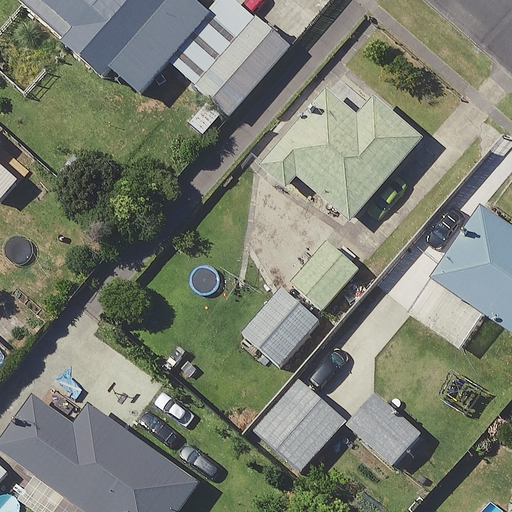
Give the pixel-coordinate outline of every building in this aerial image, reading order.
[(181,0),(49,0),(40,11),(73,40),(62,52),(103,88),(181,0)] [(65,55),(15,16),(0,35),(0,72),(33,97),(65,55)] [(291,52),(257,23),(197,91),(231,121),(291,52)] [(327,96),(261,173),(289,196),(297,186),(351,232),(426,145),(376,102),(358,123),(327,96)] [(511,232),(481,212),(431,286),(511,339),(511,232)] [(362,274),(329,246),(292,289),(325,317),(362,274)] [(322,326),(284,293),(244,339),(282,372),(322,326)] [(349,424),(302,384),(256,438),(303,478),(349,424)] [(184,511),(202,486),(88,410),(76,428),(33,399),(0,447),(0,460),(76,511),(184,511)] [(421,438),(376,399),(348,433),(393,471),(421,438)]
